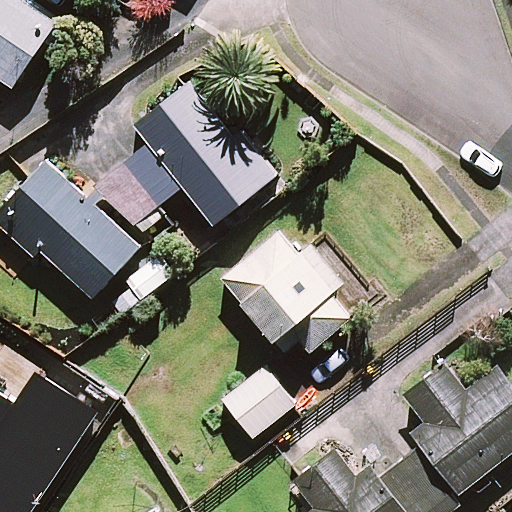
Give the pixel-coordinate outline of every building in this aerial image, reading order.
[(55,26),(17,0),(0,0),(0,80),(12,88),(55,26)] [(272,178),(193,78),(135,124),(149,143),(99,183),(132,224),(181,186),(212,225),(272,178)] [(138,246),(46,162),(0,213),(0,225),(32,255),(37,249),(91,298),(138,246)] [(296,256),(278,233),(221,279),(280,353),(297,339),(308,353),(349,319),(329,294),(341,284),(310,245),(296,256)] [(466,395),(440,360),(400,390),(426,425),(410,437),(418,448),(378,478),(367,463),(354,474),(333,448),(293,480),(316,509),(312,511),(446,511),(466,496),(463,492),(511,454),(511,376),(504,366),(466,395)] [(295,404),(267,366),(222,399),(251,437),(295,404)]
